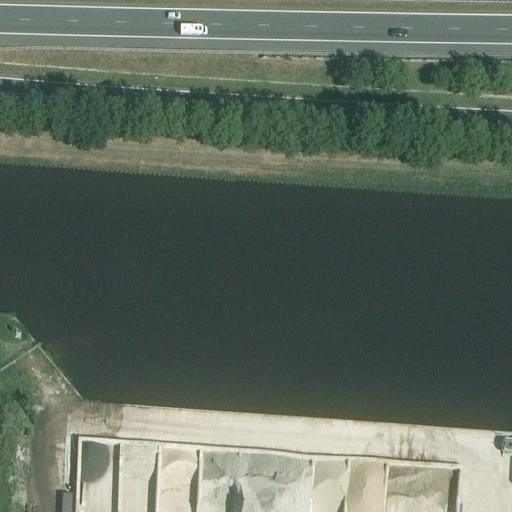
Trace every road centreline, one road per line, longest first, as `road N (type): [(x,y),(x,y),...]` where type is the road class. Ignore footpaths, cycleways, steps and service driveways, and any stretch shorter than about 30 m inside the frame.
road 1 (motorway): [(0,82),(261,93),(511,116)]
road 2 (motorway): [(0,20),(511,31)]
